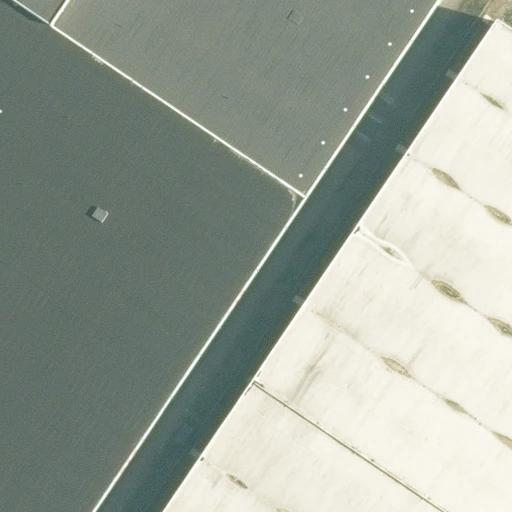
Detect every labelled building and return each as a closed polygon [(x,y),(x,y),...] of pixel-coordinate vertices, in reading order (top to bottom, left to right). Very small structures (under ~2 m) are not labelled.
[(10,0),(0,0),(0,511),(95,511),(307,200),(10,0)] [(10,0),(307,200),(441,0),(10,0)] [(425,132),(252,387),(436,511),(511,511),(511,31),(499,22),(433,121),(425,132)] [(436,511),(252,387),(167,511),(436,511)] [(183,446),(194,429),(185,423),(174,440),(183,446)]
